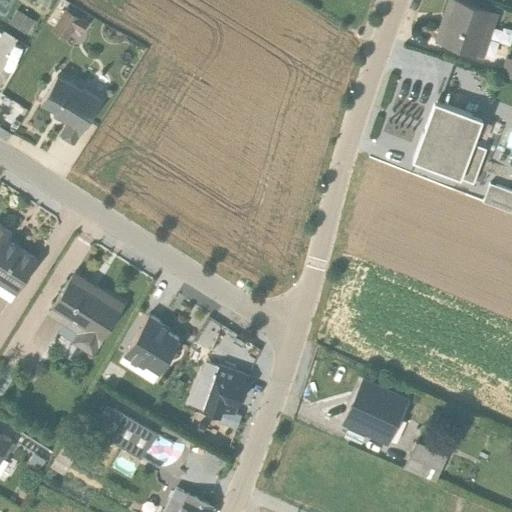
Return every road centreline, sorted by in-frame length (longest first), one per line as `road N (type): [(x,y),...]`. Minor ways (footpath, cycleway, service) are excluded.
road 1 (residential): [(295,319),(0,141)]
road 2 (unclassified): [(393,0),(295,319)]
road 3 (residential): [(295,319),(225,511)]
